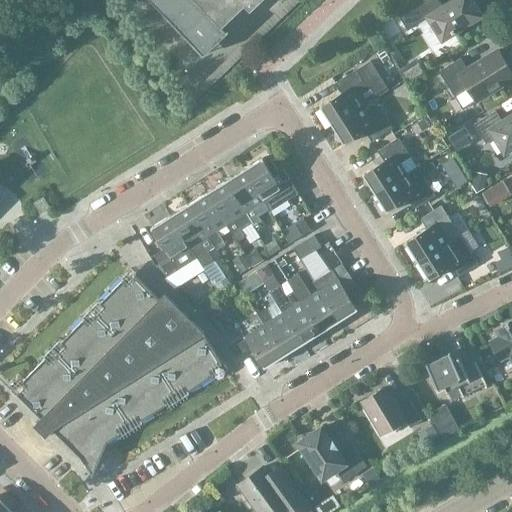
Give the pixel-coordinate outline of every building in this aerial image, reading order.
[(152,0),(206,56),(231,32),(226,26),(247,6),(252,12),(264,0),(152,0)] [(443,40),(481,16),(478,11),(482,9),(476,0),(453,0),(443,7),(438,0),(419,0),(397,14),(408,31),(428,18),(443,40)] [(477,101),(511,79),(511,73),(498,51),(467,70),(460,58),(439,72),(454,96),(467,87),(477,101)] [(364,106),(388,90),(369,61),(356,70),(335,83),(341,94),(320,107),(332,126),(364,106)] [(364,106),(332,126),(344,145),(365,131),(371,142),(393,128),(386,117),(375,124),(364,106)] [(505,153),(511,148),(511,115),(502,122),(495,111),(474,124),(486,144),(496,138),(505,153)] [(465,138),(474,132),(464,119),(455,126),(465,138)] [(363,175),(375,194),(406,174),(400,164),(411,157),(398,138),(377,151),(384,162),(363,175)] [(262,159),(243,170),(268,211),(270,213),(299,194),(283,171),(278,174),(270,160),(265,163),(262,159)] [(268,211),(243,170),(225,182),(245,214),(253,227),(262,222),(258,217),(268,211)] [(412,183),(406,174),(375,194),(387,212),(407,199),(414,210),(435,196),(423,177),(412,183)] [(226,225),(245,214),(225,182),(207,193),(226,225)] [(188,205),(208,237),(216,250),(225,245),(217,231),(226,225),(207,193),(188,205)] [(42,198),(32,204),(39,215),(48,209),(42,198)] [(208,237),(188,205),(170,217),(203,268),(203,269),(211,281),(221,275),(200,242),(208,237)] [(405,243),(417,261),(449,242),(443,232),(453,225),(441,206),(420,219),(426,229),(405,243)] [(164,249),(154,256),(167,277),(164,279),(173,287),(203,268),(170,217),(151,228),(164,249)] [(295,225),(302,236),(310,231),(303,219),(295,225)] [(498,238),(501,225),(489,222),(486,235),(498,238)] [(459,235),(449,242),(417,261),(429,280),(450,267),(456,278),(478,264),(459,235)] [(313,252),(321,247),(314,236),(306,240),(313,252)] [(241,263),(264,251),(259,240),(235,252),(241,263)] [(348,272),(319,290),(339,322),(357,310),(355,306),(360,303),(351,289),(357,286),(348,272)] [(320,334),(339,322),(319,290),(311,295),(298,274),(287,281),(301,302),(320,334)] [(160,300),(135,275),(126,284),(122,281),(100,303),(104,307),(87,324),(84,320),(61,343),(65,346),(48,363),(45,360),(23,382),(26,386),(17,394),(42,419),(38,424),(48,434),(53,430),(81,458),(93,476),(107,442),(121,434),(118,430),(138,417),(141,421),(167,404),(165,400),(185,388),(187,392),(214,375),(212,371),(222,364),(203,333),(164,296),(160,300)] [(282,313),(302,345),(320,334),(301,302),(287,281),(269,292),(282,313)] [(264,325),(284,357),(302,345),(282,313),(273,320),(266,309),(258,315),(264,325)] [(511,323),(510,325),(508,323),(495,330),(498,337),(489,342),(500,362),(509,357),(511,362),(511,323)] [(284,357),(264,325),(245,337),(246,339),(236,345),(241,354),(252,348),(265,369),(284,357)] [(463,397),(487,385),(475,362),(464,368),(458,358),(453,361),(449,353),(426,365),(438,388),(443,386),(447,393),(458,387),(463,397)] [(410,428),(422,421),(410,402),(400,408),(387,387),(361,402),(381,435),(406,420),(410,428)] [(343,482),(366,466),(353,445),(339,454),(322,427),(317,431),(302,434),(303,440),(298,443),(307,457),(310,468),(314,467),(322,480),(336,471),(343,482)] [(298,511),(308,505),(293,485),(282,493),(264,467),(238,485),(256,511),(298,511)] [(0,511),(10,511),(0,501),(0,511)]
